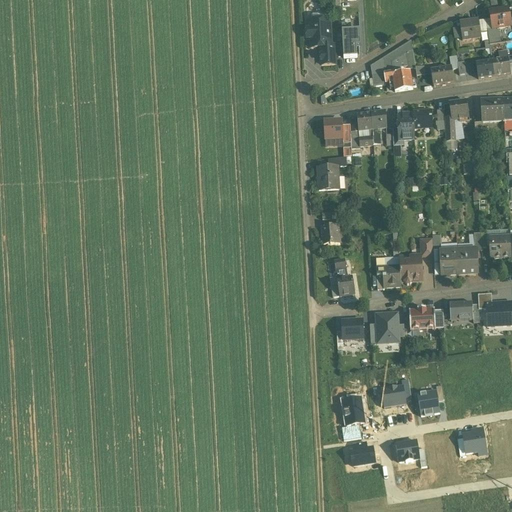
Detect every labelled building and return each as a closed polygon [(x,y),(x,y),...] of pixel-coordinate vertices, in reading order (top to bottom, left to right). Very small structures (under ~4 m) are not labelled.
[(508,9),(490,11),(493,29),(498,29),(511,27),(508,9)] [(323,15),(313,15),(311,18),(311,21),(309,22),(309,30),(308,30),(307,31),(307,37),(309,39),(310,39),(311,48),(317,47),(319,46),(320,47),(321,51),(334,50),(334,46),(331,46),(329,20),(326,21),(325,17),(323,15)] [(478,21),(459,24),(460,28),(462,38),(462,41),(481,39),(478,22),(478,21)] [(486,21),(478,22),(480,34),(487,33),(487,30),(486,21)] [(457,29),(453,30),(454,39),(462,38),(460,28),(457,29)] [(487,33),(489,42),(489,45),(500,44),(498,29),(493,29),(487,30),(487,33)] [(359,31),(342,32),(344,58),(358,57),(357,46),(361,46),(359,31)] [(411,42),(405,45),(407,58),(414,57),(411,42)] [(405,45),(382,60),(384,75),(393,73),(393,69),(408,67),(407,58),(405,45)] [(485,50),(476,51),(477,57),(491,56),(490,51),(490,49),(485,50)] [(334,50),(321,51),(321,65),(335,64),(334,50)] [(414,57),(407,58),(408,67),(409,70),(416,69),(414,57)] [(452,68),(452,71),(458,70),(457,64),(456,57),(450,59),(451,68),(452,68)] [(499,61),(492,62),(494,77),(511,75),(508,59),(499,61)] [(371,67),(372,76),(384,75),(382,60),(371,67)] [(492,62),(476,65),(476,68),(473,68),(474,74),(477,74),(478,80),(494,77),(492,62)] [(464,63),(457,64),(458,70),(459,76),(466,75),(464,63)] [(424,67),(416,69),(417,77),(425,76),(424,67)] [(451,68),(430,71),(433,87),(454,84),(452,71),(452,68),(451,68)] [(393,73),(384,75),(385,82),(389,81),(390,89),(394,88),(395,93),(413,90),(410,72),(405,73),(404,71),(393,73)] [(384,75),(372,76),(374,87),(385,85),(385,82),(384,75)] [(511,101),(503,102),(504,123),(504,124),(511,123),(511,101)] [(466,102),(449,104),(449,106),(451,118),(451,122),(455,121),(466,120),(466,123),(470,122),(466,102)] [(503,102),(481,103),(482,124),(475,124),(475,127),(483,126),(483,124),(504,123),(503,102)] [(386,112),(371,114),(372,131),(387,129),(386,112)] [(431,113),(413,114),(414,130),(432,129),(431,113)] [(371,114),(357,116),(358,123),(355,123),(355,128),(358,128),(358,133),(367,131),(372,131),(371,114)] [(413,116),(400,116),(398,119),(398,131),(399,142),(403,142),(415,141),(413,116)] [(451,118),(444,119),(445,123),(446,143),(456,142),(455,121),(451,122),(451,118)] [(324,123),(325,140),(343,139),(342,121),(324,123)] [(483,126),(475,127),(476,140),(484,140),(483,126)] [(398,131),(393,131),(393,135),(393,146),(393,147),(403,147),(403,142),(399,142),(398,131)] [(359,138),(351,139),(352,150),(360,150),(359,138)] [(368,139),(359,140),(360,148),(373,146),(373,138),(368,139)] [(456,142),(446,143),(446,151),(457,150),(456,142)] [(346,158),(328,161),(329,168),(338,168),(346,167),(346,158)] [(477,166),(463,166),(464,175),(477,175),(477,166)] [(329,168),(318,169),(319,191),(339,190),(338,168),(329,168)] [(338,226),(322,228),(323,246),(330,245),(330,246),(340,245),(338,226)] [(510,238),(490,239),(491,260),(511,259),(510,238)] [(433,242),(421,243),(422,258),(434,257),(433,252),(433,242)] [(475,251),(458,252),(459,276),(477,275),(476,253),(475,253),(475,251)] [(458,252),(439,253),(441,277),(459,276),(458,252)] [(385,260),(376,261),(377,278),(383,278),(386,278),(385,260)] [(399,260),(385,260),(386,278),(383,278),(384,289),(401,288),(401,283),(400,260),(399,260)] [(420,262),(412,262),(409,260),(400,260),(401,283),(404,283),(407,285),(410,285),(412,283),(419,282),(421,280),(420,262)] [(344,261),(335,263),(336,271),(346,269),(344,261)] [(352,278),(337,280),(338,286),(340,297),(355,295),(352,278)] [(338,286),(331,287),(333,298),(340,297),(338,286)] [(479,305),(479,311),(486,310),(486,305),(492,305),(491,296),(478,296),(479,305)] [(450,321),(473,320),(473,306),(472,303),(449,304),(450,321)] [(487,327),(511,326),(511,303),(492,305),(486,305),(486,310),(487,327)] [(417,311),(409,311),(410,331),(436,329),(435,311),(435,310),(426,311),(426,309),(417,310),(417,311)] [(435,311),(436,329),(444,329),(443,311),(435,311)] [(378,344),(399,343),(399,339),(398,328),(398,315),(377,316),(377,328),(378,344)] [(362,321),(342,321),(343,332),(343,340),(363,339),(362,321)] [(377,328),(370,328),(370,344),(378,344),(377,328)] [(403,387),(405,400),(412,399),(409,381),(402,382),(403,387)] [(403,387),(381,391),(384,409),(406,406),(405,400),(403,387)] [(437,392),(438,401),(444,400),(442,387),(436,388),(437,392)] [(417,395),(421,417),(440,414),(438,401),(437,392),(417,395)] [(342,402),(346,428),(359,426),(365,425),(361,399),(342,402)] [(361,439),(359,426),(346,428),(342,429),(344,442),(361,439)] [(477,434),(463,436),(463,439),(465,454),(478,452),(479,456),(487,455),(483,430),(477,431),(477,434)] [(465,454),(463,439),(457,439),(460,457),(466,456),(465,454)] [(418,449),(417,442),(396,445),(399,463),(405,462),(406,463),(413,462),(413,461),(420,459),(418,449)] [(354,445),(355,451),(367,449),(366,443),(354,445)] [(373,448),(367,449),(355,451),(351,452),(353,467),(375,463),(373,448)] [(424,448),(418,449),(420,459),(421,469),(427,468),(424,448)] [(504,497),(491,499),(493,511),(511,511),(511,505),(505,506),(504,497)]
